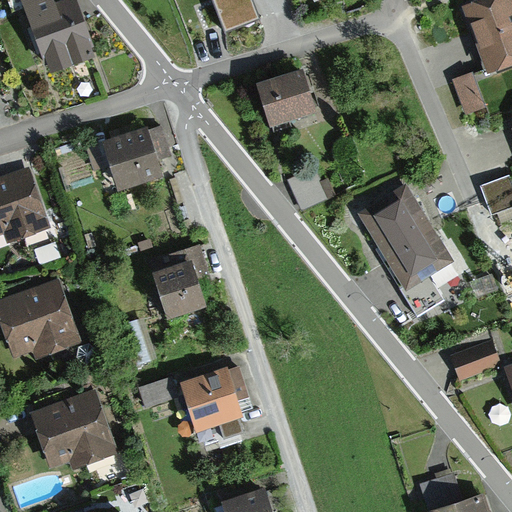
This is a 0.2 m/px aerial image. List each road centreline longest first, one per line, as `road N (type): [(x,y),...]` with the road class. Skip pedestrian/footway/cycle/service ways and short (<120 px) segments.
road 1 (residential): [(170,81),(511,495)]
road 2 (residential): [(170,81),(306,511)]
road 3 (residential): [(170,81),(395,13)]
road 4 (residential): [(395,13),(471,200)]
road 5 (residential): [(0,141),(170,81)]
